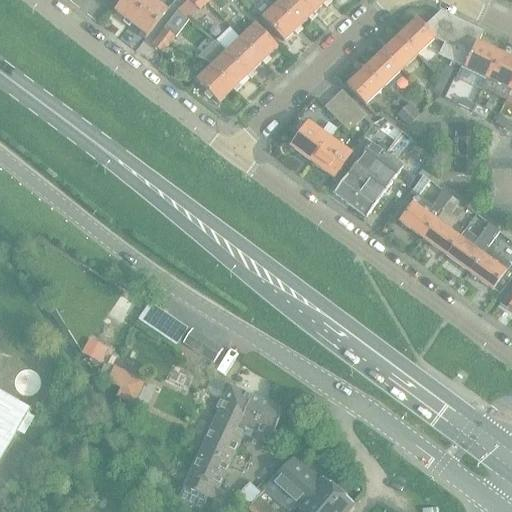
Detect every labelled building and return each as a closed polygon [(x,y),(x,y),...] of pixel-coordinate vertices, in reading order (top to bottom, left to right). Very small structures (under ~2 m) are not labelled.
[(124,0),(115,12),(132,25),(151,0),(150,0),(124,0)] [(151,0),(132,25),(148,38),(167,13),(151,0)] [(200,11),(206,5),(201,0),(191,0),(190,1),(200,11)] [(274,0),(278,4),(276,6),(298,29),(299,28),(307,20),(310,23),(317,17),(314,14),(312,15),(298,0),(274,0)] [(325,0),(298,0),(312,15),(314,14),(322,6),(325,9),(331,4),(328,0),(327,2),(325,0)] [(276,6),(261,20),(283,43),(294,34),(296,37),(302,31),(299,28),(298,29),(276,6)] [(438,56),(464,68),(476,43),(478,43),(483,33),(440,12),(424,28),(435,39),(434,40),(443,45),(438,56)] [(176,13),(163,30),(175,39),(188,22),(177,13),(176,13)] [(417,20),(399,38),(417,56),(434,40),(435,39),(424,28),(417,20)] [(255,26),(240,41),(255,57),(262,64),(264,67),(270,61),(267,58),(277,49),(255,26)] [(230,29),(214,44),(222,51),(225,54),(226,55),(248,78),(247,79),(251,82),(255,78),(257,76),(255,75),(253,73),(255,71),(262,64),(255,57),(240,41),(240,40),(230,29)] [(161,56),(174,40),(164,31),(150,48),(161,56)] [(399,38),(382,54),(399,73),(417,56),(399,38)] [(464,68),(487,80),(499,54),(478,43),(476,43),(464,68)] [(214,44),(197,61),(206,64),(210,68),(212,70),(233,92),(232,93),(236,96),(242,91),(239,87),(247,79),(248,78),(226,55),(225,54),(222,51),(214,44)] [(382,54),(364,71),(382,89),(399,73),(382,54)] [(487,80),(509,91),(511,85),(511,59),(499,54),(487,80)] [(446,66),(439,80),(446,84),(453,70),(446,66)] [(210,68),(196,82),(198,84),(206,93),(203,96),(207,101),(210,98),(218,106),(232,93),(233,92),(212,70),(210,68)] [(364,106),(382,89),(364,71),(346,88),(364,106)] [(432,95),(439,98),(446,84),(439,80),(432,95)] [(341,92),(332,100),(356,126),(365,117),(341,92)] [(458,106),(471,112),(475,105),(461,99),(458,106)] [(348,134),(356,126),(332,100),(324,109),(348,134)] [(410,104),(403,111),(413,123),(421,116),(410,104)] [(489,112),(475,105),(471,112),(485,119),(489,112)] [(408,128),(413,123),(403,111),(397,117),(408,128)] [(503,128),(511,132),(511,123),(506,121),(503,128)] [(290,148),(311,164),(328,140),(329,140),(336,130),(328,124),(321,134),(307,124),(290,148)] [(395,156),(407,134),(398,129),(386,151),(395,156)] [(359,160),(333,195),(349,207),(363,189),(364,189),(376,172),(371,169),(382,154),(363,139),(352,154),(359,160)] [(350,156),(329,140),(328,140),(311,164),(333,180),(350,156)] [(363,189),(349,207),(365,219),(402,169),(395,163),(383,155),(383,154),(382,154),(371,169),(376,172),(364,189),(363,189)] [(423,178),(412,192),(417,196),(419,197),(429,183),(423,178)] [(398,222),(422,239),(451,199),(443,192),(426,215),(411,204),(398,222)] [(422,239),(445,257),(463,233),(453,226),(458,220),(451,215),(459,204),(451,199),(422,239)] [(445,257),(468,274),(487,249),(488,249),(494,241),(493,240),(498,233),(489,226),(479,240),(478,239),(477,240),(465,231),(463,233),(445,257)] [(511,266),(488,249),(487,249),(468,274),(492,291),(505,273),(511,266)] [(511,285),(499,303),(507,309),(509,307),(511,308),(511,285)] [(212,366),(221,354),(192,333),(186,341),(187,341),(184,346),(212,366)] [(91,341),(83,356),(99,365),(107,350),(91,341)] [(112,367),(105,383),(107,384),(121,390),(117,399),(126,403),(137,378),(114,368),(112,367)] [(231,387),(214,423),(242,435),(255,441),(268,446),(283,410),(255,399),(231,387)] [(0,466),(31,412),(0,394),(0,466)] [(179,499),(179,500),(181,501),(200,510),(210,489),(216,492),(242,435),(214,423),(179,499)] [(287,465),(266,489),(281,502),(290,510),(292,509),(295,511),(299,508),(319,485),(305,473),(303,471),(291,462),(291,461),(287,465)] [(303,511),(302,511),(347,511),(348,511),(353,505),(341,495),(323,479),(319,485),(299,508),(303,511)] [(250,506),(255,511),(256,511),(274,511),(257,498),(255,500),(250,506)] [(234,511),(239,505),(235,502),(227,511),(234,511)]
